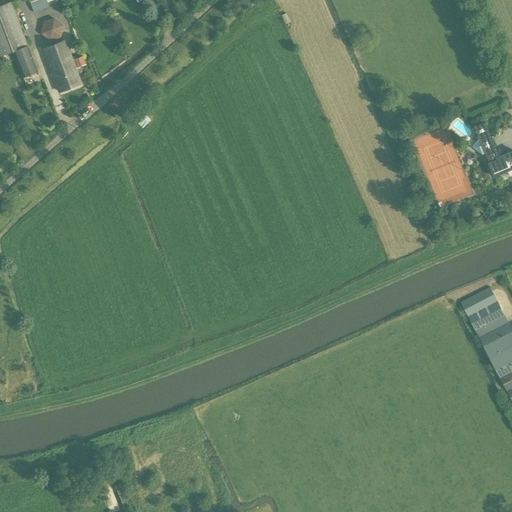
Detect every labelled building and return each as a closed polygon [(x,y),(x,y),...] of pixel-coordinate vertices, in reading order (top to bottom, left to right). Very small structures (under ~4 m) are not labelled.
[(29,0),(34,13),(49,7),(46,0),(29,0)] [(11,2),(0,5),(0,56),(13,51),(23,78),(37,72),(11,2)] [(53,17),(43,21),(40,33),(50,41),(61,37),(63,25),(53,17)] [(85,64),(82,56),(73,60),(65,39),(43,48),(59,92),(80,83),(75,68),(85,64)] [(511,150),(498,157),(484,123),(475,127),(479,137),(471,147),(481,155),(485,153),(489,163),(488,164),(493,176),(511,168),(511,150)] [(511,399),(511,328),(490,287),(461,302),(511,399)]
